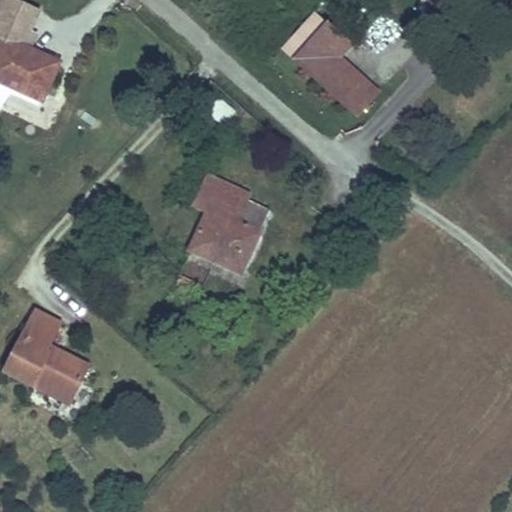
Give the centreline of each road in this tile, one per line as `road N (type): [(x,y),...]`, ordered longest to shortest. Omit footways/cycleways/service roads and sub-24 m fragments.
road 1 (residential): [(155,0),(316,144),(414,203),(511,283)]
road 2 (unknown): [(355,172),(511,2)]
